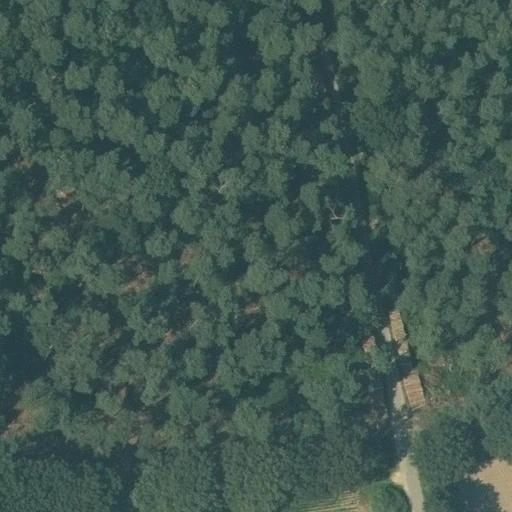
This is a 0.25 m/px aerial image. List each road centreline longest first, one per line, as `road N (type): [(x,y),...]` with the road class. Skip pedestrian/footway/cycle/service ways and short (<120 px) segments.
road 1 (unclassified): [(412,511),(316,0)]
road 2 (track): [(393,428),(511,411)]
